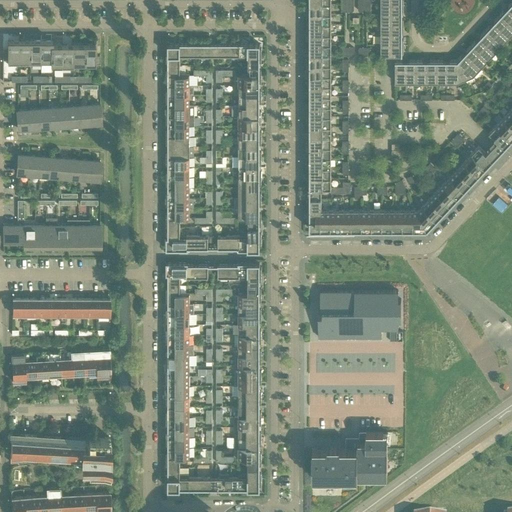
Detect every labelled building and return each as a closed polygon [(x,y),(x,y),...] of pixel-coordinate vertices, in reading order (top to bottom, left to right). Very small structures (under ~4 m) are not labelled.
[(310,10),(310,14),(331,14),(331,4),(308,4),(308,11),(309,11),(309,10),(310,10)] [(381,4),(381,14),(402,14),(402,10),(403,10),(403,11),(404,11),(404,4),(381,4)] [(503,10),(499,15),(511,27),(511,13),(507,9),(505,11),(504,10),(503,10)] [(308,17),(308,24),(331,24),(331,14),(310,14),(310,18),(309,18),(309,17),(308,17)] [(381,14),(381,24),(404,24),(404,17),(403,17),(403,18),(402,18),(402,14),(381,14)] [(495,21),(493,24),(508,38),(511,34),(511,27),(499,15),(494,20),(495,20),(495,21)] [(310,31),(310,34),(331,34),(331,24),(308,24),(308,31),(309,31),(310,31)] [(381,24),(381,34),(402,34),(402,31),(403,31),(404,31),(404,24),(381,24)] [(489,25),(485,30),(501,46),(508,38),(493,24),(490,26),(490,25),(489,25)] [(482,36),(479,39),(494,53),(501,46),(485,30),(480,35),(481,35),(482,36)] [(308,38),(308,44),(331,44),(331,34),(310,34),(310,38),(309,38),(308,38)] [(381,34),(381,45),(404,45),(404,38),(403,38),(402,38),(402,34),(381,34)] [(475,40),(471,45),(487,60),(494,53),(479,39),(476,41),(476,40),(475,40)] [(8,64),(19,64),(19,40),(8,40),(8,51),(3,51),(3,60),(8,60),(8,64)] [(19,64),(30,64),(30,40),(19,40),(19,64)] [(30,64),(40,64),(41,40),(30,40),(30,64)] [(51,64),(51,40),(41,40),(40,64),(41,64),(41,60),(51,60),(51,64)] [(61,68),(62,68),(62,44),(52,44),(52,40),(51,40),(51,64),(61,64),(61,68)] [(180,55),(189,55),(189,43),(168,43),(168,48),(167,48),(167,47),(166,47),(166,54),(180,54),(180,55)] [(218,44),(218,43),(210,43),(189,43),(189,55),(199,55),(199,58),(209,58),(209,55),(218,55),(218,44)] [(239,43),(218,43),(218,44),(218,55),(239,55),(239,43)] [(239,58),(248,58),(248,54),(261,54),(261,47),(261,48),(260,48),(260,43),(239,43),(239,55),(239,58)] [(62,68),(73,68),(73,44),(62,44),(62,68)] [(73,44),(73,68),(74,68),(74,64),(84,64),(84,44),(73,44)] [(95,44),(84,44),(84,64),(95,64),(100,64),(100,55),(95,55),(95,44)] [(310,51),(310,55),(331,55),(331,44),(308,44),(308,51),(309,51),(310,51)] [(404,45),(381,45),(381,55),(402,55),(402,51),(403,51),(404,51),(404,45)] [(468,51),(465,53),(480,68),(487,60),(471,45),(466,50),(467,50),(468,51)] [(461,55),(457,60),(465,79),(473,75),(480,68),(465,53),(462,56),(462,55),(461,55)] [(180,74),(180,55),(180,54),(166,54),(166,61),(167,61),(168,61),(168,68),(167,68),(166,68),(166,75),(189,75),(189,74),(180,74)] [(239,74),(261,74),(261,68),(260,68),(260,61),(261,61),(261,54),(248,54),(248,58),(248,74),(239,74)] [(308,58),(308,65),(331,65),(331,55),(310,55),(310,58),(309,58),(308,58)] [(406,83),(406,61),(402,61),(402,60),(395,60),(395,83),(406,83)] [(409,61),(406,61),(406,83),(416,82),(416,60),(409,60),(409,61)] [(423,60),(416,60),(416,82),(426,82),(426,61),(422,61),(422,60),(423,60)] [(430,61),(426,61),(426,82),(436,82),(436,60),(430,60),(430,61)] [(443,60),(436,60),(436,82),(446,82),(447,61),(443,61),(443,60)] [(450,61),(447,61),(446,82),(457,82),(465,79),(457,60),(450,60),(450,61)] [(310,72),(310,75),(331,75),(331,65),(308,65),(308,72),(309,72),(310,72)] [(235,76),(235,85),(260,85),(260,81),(261,81),(261,74),(239,74),(239,76),(235,76)] [(189,85),(189,75),(166,75),(166,81),(167,81),(168,81),(168,85),(189,85)] [(308,79),(308,86),(331,86),(331,75),(310,75),(310,79),(309,79),(308,79)] [(483,87),(487,90),(492,85),(488,81),(483,87)] [(193,85),(189,85),(168,85),(168,88),(167,88),(166,88),(166,95),(189,95),(193,95),(193,85)] [(239,95),(261,95),(261,88),(260,88),(260,85),(235,85),(235,95),(239,95)] [(310,92),(310,96),(331,96),(331,86),(308,86),(308,92),(309,92),(310,92)] [(497,91),(494,94),(500,100),(504,97),(497,91)] [(500,100),(494,94),(491,98),(497,104),(500,100)] [(189,105),(189,95),(166,95),(166,102),(167,102),(167,101),(168,101),(168,105),(189,105)] [(239,95),(239,105),(260,105),(260,101),(261,101),(261,102),(261,95),(239,95)] [(308,99),(308,106),(331,106),(331,96),(310,96),(310,100),(309,100),(309,99),(308,99)] [(89,104),(89,105),(89,123),(90,124),(90,123),(100,123),(100,104),(99,104),(91,104),(89,104)] [(68,105),(68,106),(68,125),(70,125),(70,124),(79,124),(79,106),(71,106),(71,105),(68,105)] [(79,105),(79,106),(79,124),(80,124),(80,123),(89,123),(89,105),(81,105),(79,105)] [(166,115),(189,115),(194,115),(194,105),(189,105),(168,105),(168,109),(167,109),(166,109),(166,115)] [(239,105),(239,115),(261,115),(261,109),(260,109),(260,105),(239,105)] [(58,106),(58,107),(58,126),(59,126),(59,125),(68,125),(68,106),(60,106),(58,106)] [(310,113),(310,116),(331,116),(331,106),(308,106),(308,113),(309,113),(309,112),(310,113)] [(483,106),(480,109),(486,115),(490,112),(483,106)] [(48,107),(48,108),(48,127),(49,127),(49,126),(58,126),(58,107),(50,107),(48,107)] [(38,108),(38,109),(38,128),(39,127),(48,127),(48,108),(40,108),(38,108)] [(17,128),(28,128),(28,110),(19,110),(19,109),(17,109),(17,128)] [(28,109),(28,110),(28,128),(29,128),(29,127),(38,128),(38,109),(30,109),(28,109)] [(486,115),(480,109),(477,113),(483,119),(486,115)] [(511,111),(510,109),(503,117),(511,125),(511,111)] [(189,126),(189,115),(166,115),(166,122),(167,122),(168,122),(168,126),(189,126)] [(239,115),(239,126),(260,126),(260,122),(261,122),(261,115),(239,115)] [(308,120),(308,126),(331,126),(331,116),(310,116),(310,120),(309,120),(308,120)] [(511,125),(503,117),(496,124),(511,139),(511,125)] [(493,145),(491,146),(498,153),(500,151),(504,147),(507,143),(508,144),(508,145),(511,140),(511,139),(496,124),(489,132),(497,140),(493,145)] [(189,136),(189,126),(168,126),(168,130),(167,130),(167,129),(166,129),(166,136),(189,136)] [(239,126),(239,136),(261,136),(261,129),(261,130),(260,130),(260,126),(239,126)] [(310,133),(310,137),(331,137),(331,126),(308,126),(308,133),(309,133),(310,133)] [(457,134),(454,137),(460,143),(464,140),(457,134)] [(189,146),(189,136),(166,136),(166,143),(167,143),(168,143),(168,146),(189,146)] [(239,136),(239,146),(260,146),(260,143),(261,143),(261,136),(239,136)] [(308,140),(308,147),(331,147),(331,137),(310,137),(310,140),(309,140),(308,140)] [(460,143),(454,137),(450,141),(457,147),(460,143)] [(193,146),(189,146),(168,146),(168,150),(167,150),(166,150),(166,156),(189,156),(193,156),(193,146)] [(239,146),(239,156),(261,156),(261,150),(260,150),(260,146),(239,146)] [(498,153),(491,146),(486,153),(478,146),(471,153),(486,168),(491,163),(490,163),(490,162),(498,153)] [(310,154),(310,157),(331,157),(331,147),(308,147),(308,154),(309,154),(310,154)] [(443,148),(440,152),(446,158),(450,154),(443,148)] [(446,158),(440,152),(436,156),(443,162),(446,158)] [(471,153),(464,161),(478,174),(481,171),(482,172),(481,172),(482,173),(486,168),(471,153)] [(27,174),(29,174),(29,155),(29,154),(17,154),(17,173),(19,173),(27,173),(27,174)] [(39,175),(39,156),(39,155),(29,155),(29,174),(30,174),(38,174),(38,175),(39,175)] [(48,176),(49,176),(49,157),(49,156),(39,156),(39,175),(40,175),(48,175),(48,176)] [(189,167),(189,156),(166,156),(166,163),(167,163),(168,163),(168,167),(189,167)] [(239,156),(239,167),(260,166),(260,163),(261,163),(261,156),(239,156)] [(59,176),(59,158),(59,157),(49,157),(49,176),(50,176),(50,175),(58,175),(58,176),(59,176)] [(308,161),(308,168),(331,167),(331,157),(310,157),(310,161),(309,161),(308,161)] [(70,177),(70,158),(59,158),(59,176),(60,176),(68,176),(68,177),(70,177)] [(79,178),(80,178),(80,159),(80,158),(70,158),(70,177),(79,177),(79,178)] [(89,179),(90,179),(90,160),(90,159),(80,159),(80,178),(81,178),(89,178),(89,179)] [(90,160),(90,179),(91,179),(99,179),(100,179),(100,160),(90,160)] [(464,161),(457,168),(473,183),(477,178),(477,177),(477,178),(476,177),(478,174),(464,161)] [(429,163),(426,167),(432,173),(436,169),(429,163)] [(260,170),(260,166),(239,167),(233,169),(233,174),(239,177),(261,177),(261,170),(260,170)] [(189,177),(189,167),(168,167),(168,170),(167,170),(166,170),(166,177),(189,177)] [(310,174),(310,178),(331,178),(331,167),(308,168),(308,174),(309,174),(310,174)] [(432,173),(426,167),(422,171),(429,177),(432,173)] [(457,168),(450,176),(464,189),(467,186),(468,187),(467,187),(468,188),(473,183),(457,168)] [(407,177),(410,184),(416,190),(423,183),(414,174),(407,177)] [(450,176),(443,183),(459,198),(463,193),(463,192),(463,193),(462,192),(464,189),(450,176)] [(189,187),(189,177),(166,177),(166,184),(167,184),(168,184),(168,187),(189,187)] [(239,177),(239,187),(260,187),(260,184),(261,184),(261,177),(239,177)] [(308,181),(308,188),(350,188),(350,182),(343,182),(342,186),(331,186),(331,178),(310,178),(310,181),(309,181),(308,181)] [(395,182),(395,186),(395,195),(405,195),(405,186),(402,179),(395,182)] [(443,183),(436,191),(450,204),(453,201),(454,202),(453,202),(454,203),(459,198),(443,183)] [(189,198),(189,187),(168,187),(168,191),(167,191),(166,191),(166,198),(189,198)] [(239,187),(239,198),(261,198),(261,191),(260,191),(260,187),(239,187)] [(308,201),(308,208),(321,208),(321,189),(331,189),(331,193),(350,193),(350,188),(308,188),(308,195),(309,195),(309,194),(310,194),(310,202),(309,202),(309,201),(308,201)] [(436,191),(429,198),(445,213),(449,208),(449,207),(448,207),(450,204),(436,191)] [(193,198),(189,198),(166,198),(166,204),(167,204),(168,204),(168,208),(189,208),(193,208),(193,198)] [(234,207),(239,207),(260,208),(260,204),(261,204),(261,198),(239,198),(234,198),(234,207)] [(429,198),(422,206),(436,219),(439,216),(440,217),(439,217),(440,218),(445,213),(429,198)] [(89,200),(89,204),(89,208),(98,208),(98,200),(89,200)] [(422,206),(418,210),(427,229),(428,228),(429,229),(428,229),(429,229),(435,222),(434,221),(436,219),(422,206)] [(239,219),(248,219),(261,219),(261,211),(260,211),(260,208),(239,207),(239,219)] [(24,244),(24,224),(24,208),(17,208),(17,224),(3,224),(3,239),(23,239),(23,244),(24,244)] [(189,219),(189,208),(168,208),(168,211),(167,211),(166,211),(166,219),(180,219),(189,219)] [(314,224),(314,229),(314,230),(314,231),(321,231),(321,210),(321,208),(308,208),(308,215),(309,215),(310,215),(310,224),(314,224)] [(331,210),(321,210),(321,231),(327,231),(327,230),(327,229),(331,229),(331,210)] [(341,210),(331,210),(331,229),(334,229),(334,230),(334,231),(341,231),(341,210)] [(351,210),(341,210),(341,231),(348,231),(348,230),(348,229),(351,229),(351,210)] [(362,210),(351,210),(351,229),(355,229),(355,230),(355,231),(362,231),(362,210)] [(372,210),(362,210),(362,231),(368,231),(368,230),(368,229),(372,229),(372,210)] [(382,210),(372,210),(372,229),(376,229),(376,230),(375,230),(375,231),(382,231),(382,210)] [(392,210),(382,210),(382,231),(389,231),(389,230),(389,229),(392,229),(392,210)] [(402,210),(392,210),(392,229),(396,229),(396,230),(396,231),(402,231),(402,210)] [(413,210),(402,210),(402,231),(409,231),(409,230),(409,229),(413,229),(413,210)] [(418,210),(413,210),(413,229),(416,229),(416,230),(416,231),(425,231),(425,230),(425,229),(427,229),(418,210)] [(56,244),(67,244),(67,219),(67,224),(56,224),(56,244)] [(67,244),(78,244),(78,219),(67,219),(67,244)] [(78,244),(89,244),(89,219),(78,219),(78,244)] [(89,219),(89,244),(99,244),(99,242),(100,242),(100,224),(89,224),(89,219)] [(180,238),(180,235),(180,219),(166,219),(166,225),(167,225),(167,224),(168,224),(168,238),(166,238),(180,238)] [(248,219),(248,235),(248,238),(261,238),(261,232),(260,232),(260,224),(261,224),(261,225),(261,219),(248,219)] [(24,244),(35,244),(35,224),(24,224),(24,244)] [(35,244),(46,244),(46,224),(35,224),(35,244)] [(46,244),(56,244),(56,224),(46,224),(46,244)] [(187,235),(180,235),(180,238),(166,238),(166,249),(187,249),(187,235)] [(208,235),(187,235),(187,249),(188,249),(188,247),(208,247),(214,247),(214,236),(208,236),(208,235)] [(238,249),(239,249),(239,235),(218,235),(218,246),(217,246),(217,247),(218,247),(238,247),(238,249)] [(239,235),(239,249),(260,249),(260,245),(261,245),(261,238),(248,238),(248,235),(239,235)] [(166,262),(166,273),(180,273),(180,276),(187,276),(187,262),(166,262)] [(188,262),(187,262),(187,276),(208,276),(208,273),(214,273),(214,265),(215,265),(208,265),(208,264),(188,264),(188,262)] [(218,276),(239,276),(239,262),(238,262),(238,264),(218,264),(218,276)] [(239,276),(248,276),(248,273),(261,273),(261,266),(261,267),(260,267),(260,262),(239,262),(239,276)] [(166,286),(166,293),(180,293),(180,276),(180,273),(166,273),(166,274),(168,274),(168,287),(167,287),(166,286)] [(248,273),(248,276),(248,293),(261,293),(261,287),(260,287),(260,280),(261,280),(261,273),(248,273)] [(321,289),(321,291),(322,291),(322,308),(319,308),(319,310),(320,310),(320,334),(319,334),(319,336),(383,336),(383,334),(383,325),(399,325),(399,324),(399,317),(401,317),(402,317),(402,298),(401,298),(401,299),(399,299),(399,291),(399,289),(321,289)] [(168,300),(168,304),(189,304),(189,293),(180,293),(166,293),(166,300),(167,300),(168,300)] [(234,304),(238,304),(260,304),(260,300),(261,300),(261,293),(248,293),(238,293),(238,295),(234,295),(234,304)] [(25,314),(25,298),(13,298),(13,314),(25,314)] [(37,298),(25,298),(25,314),(37,314),(37,298)] [(49,298),(37,298),(37,314),(49,314),(49,298)] [(61,298),(49,298),(49,314),(61,314),(61,298)] [(73,298),(61,298),(61,314),(73,314),(73,298)] [(85,298),(73,298),(73,314),(85,314),(85,298)] [(97,298),(85,298),(85,314),(97,314),(97,298)] [(109,298),(97,298),(97,314),(109,314),(109,298)] [(166,307),(166,314),(189,314),(193,314),(193,304),(189,304),(168,304),(168,307),(167,307),(166,307)] [(238,304),(238,314),(261,314),(261,307),(260,307),(260,304),(238,304)] [(168,320),(168,324),(189,324),(189,314),(166,314),(166,320),(167,320),(168,320)] [(238,314),(238,324),(260,324),(260,320),(261,320),(261,321),(261,314),(238,314)] [(166,327),(166,334),(189,334),(193,334),(193,324),(189,324),(168,324),(168,327),(167,327),(166,327)] [(238,324),(238,334),(261,334),(261,328),(260,328),(260,324),(238,324)] [(168,341),(168,345),(189,345),(189,334),(166,334),(166,341),(167,341),(168,341)] [(238,334),(238,345),(260,345),(260,341),(261,341),(261,334),(238,334)] [(166,355),(189,355),(193,355),(193,345),(189,345),(168,345),(168,348),(167,348),(166,348),(166,355)] [(234,345),(234,355),(261,355),(261,348),(260,348),(260,345),(238,345),(234,345)] [(95,349),(96,372),(97,376),(109,375),(109,348),(109,349),(95,349)] [(83,350),(84,357),(85,373),(96,372),(95,349),(83,350)] [(71,351),(73,373),(85,373),(84,357),(83,350),(71,351)] [(68,358),(60,358),(61,374),(73,373),(71,351),(67,351),(66,355),(68,355),(68,358)] [(35,353),(36,360),(37,376),(49,375),(48,352),(44,353),(35,353)] [(59,352),(48,352),(49,375),(61,374),(60,358),(59,352)] [(25,376),(23,354),(19,354),(18,358),(20,358),(20,361),(12,361),(11,361),(13,381),(25,380),(25,376)] [(28,354),(23,354),(25,376),(37,376),(36,360),(27,360),(27,358),(29,357),(28,354)] [(168,361),(168,365),(189,365),(189,355),(166,355),(166,361),(167,361),(168,361)] [(234,355),(234,365),(260,365),(260,361),(261,361),(261,362),(261,355),(234,355)] [(166,368),(166,375),(189,375),(189,365),(168,365),(168,369),(167,369),(167,368),(166,368)] [(234,365),(234,375),(261,375),(261,369),(260,369),(260,365),(234,365)] [(168,382),(168,385),(189,385),(189,375),(166,375),(166,382),(167,382),(168,382)] [(234,385),(238,385),(260,385),(260,382),(261,382),(261,375),(234,375),(234,385)] [(166,389),(166,396),(189,396),(189,385),(168,385),(168,389),(167,389),(166,389)] [(238,385),(238,396),(261,396),(261,389),(260,389),(260,385),(238,385)] [(168,402),(168,406),(189,406),(189,396),(166,396),(166,402),(167,402),(168,402)] [(238,396),(238,406),(260,406),(260,402),(261,402),(261,396),(238,396)] [(166,409),(166,416),(189,416),(189,406),(168,406),(168,409),(167,409),(166,409)] [(238,406),(238,416),(261,416),(261,409),(261,410),(260,410),(260,406),(238,406)] [(168,423),(168,426),(189,426),(189,416),(166,416),(166,423),(167,423),(168,423)] [(234,416),(234,427),(260,427),(260,423),(261,423),(261,416),(238,416),(234,416)] [(166,430),(166,437),(189,437),(189,426),(168,426),(168,430),(167,430),(166,430)] [(234,437),(238,437),(261,437),(261,430),(260,430),(260,427),(234,427),(234,437)] [(357,478),(357,477),(386,477),(386,440),(382,440),(382,433),(358,433),(358,442),(354,442),(354,449),(339,449),(339,448),(326,447),(326,449),(311,449),(311,478),(342,478),(342,473),(347,473),(347,478),(357,478)] [(78,508),(91,507),(96,507),(97,510),(101,510),(109,509),(109,485),(109,470),(109,437),(88,437),(88,438),(84,438),(84,443),(66,441),(60,441),(42,440),(36,440),(18,438),(11,438),(10,454),(10,462),(19,463),(18,466),(17,466),(16,466),(15,466),(14,467),(13,467),(12,468),(11,469),(10,470),(9,471),(9,472),(9,473),(9,475),(9,476),(9,477),(9,478),(9,479),(10,480),(11,491),(12,511),(24,511),(25,511),(30,511),(43,510),(48,510),(54,509),(67,508),(72,508),(78,508)] [(168,443),(168,447),(189,447),(189,437),(166,437),(166,443),(167,443),(168,443)] [(238,437),(238,447),(260,447),(260,443),(261,443),(261,437),(238,437)] [(166,450),(166,458),(180,458),(189,458),(189,447),(168,447),(168,451),(167,451),(167,450),(166,450)] [(238,458),(248,458),(261,458),(261,450),(261,451),(260,451),(260,447),(238,447),(234,447),(234,456),(238,456),(238,458)] [(166,471),(166,478),(180,478),(180,475),(180,458),(166,458),(166,464),(167,464),(168,464),(168,471),(167,471),(166,471)] [(248,458),(248,475),(248,478),(261,477),(261,471),(260,471),(260,464),(261,464),(261,458),(248,458)] [(219,477),(214,477),(214,488),(239,488),(239,477),(228,477),(228,474),(219,474),(219,477)] [(189,488),(189,477),(189,475),(180,475),(180,478),(166,478),(166,484),(167,484),(168,484),(168,488),(189,488)] [(239,475),(239,477),(239,488),(260,488),(260,484),(261,484),(261,477),(248,478),(248,475),(239,475)] [(189,477),(189,488),(214,488),(214,477),(189,477)]
